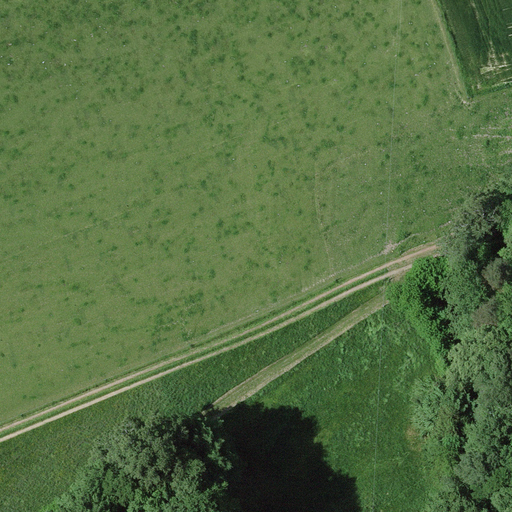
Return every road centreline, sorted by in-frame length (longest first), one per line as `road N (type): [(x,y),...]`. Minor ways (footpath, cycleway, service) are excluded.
road 1 (track): [(105,511),(221,401),(511,215)]
road 2 (track): [(0,431),(399,261),(449,252)]
